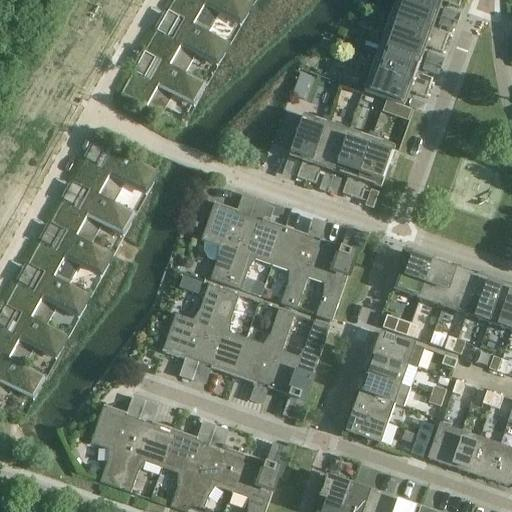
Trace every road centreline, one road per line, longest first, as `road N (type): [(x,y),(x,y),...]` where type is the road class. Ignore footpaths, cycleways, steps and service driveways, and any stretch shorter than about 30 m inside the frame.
road 1 (residential): [(393,229),(210,169),(97,112)]
road 2 (residential): [(393,229),(475,0)]
road 3 (residential): [(324,444),(393,229)]
road 4 (residential): [(0,284),(97,112)]
road 5 (residential): [(511,507),(324,444)]
road 6 (residential): [(324,444),(148,386)]
road 7 (residential): [(97,112),(160,0)]
road 8 (residential): [(511,269),(393,229)]
